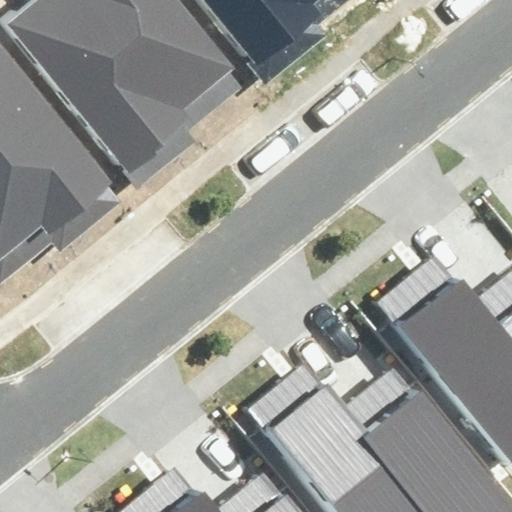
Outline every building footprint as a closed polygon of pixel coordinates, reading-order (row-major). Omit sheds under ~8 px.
[(178,121),(83,0),(32,0),(6,20),(127,178),(187,133),(178,121)] [(236,76),(177,0),(83,0),(178,121),(236,76)] [(317,9),(310,0),(213,0),(266,68),(326,22),(317,9)] [(328,0),(310,0),(317,9),(328,0)] [(0,41),(0,169),(49,228),(61,243),(123,193),(0,41)] [(0,265),(49,228),(0,169),(0,265)] [(437,270),(388,309),(510,458),(511,456),(511,363),(474,316),(437,270)] [(511,285),(474,316),(511,363),(511,285)] [(304,383),(256,423),(328,511),(407,511),(341,429),(304,383)] [(500,511),(398,384),(341,429),(407,511),(500,511)] [(204,511),(179,480),(140,511),(204,511)] [(297,511),(273,481),(234,511),(297,511)]
